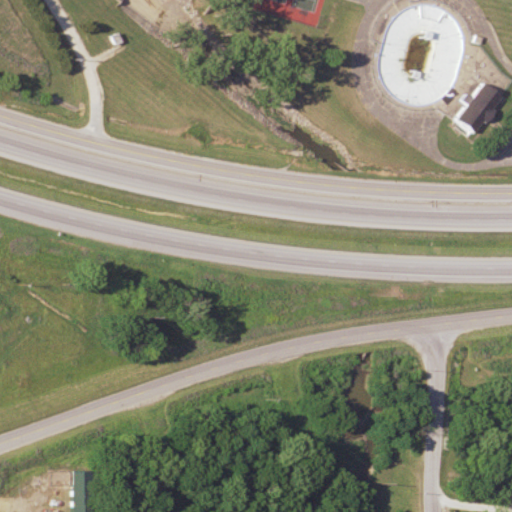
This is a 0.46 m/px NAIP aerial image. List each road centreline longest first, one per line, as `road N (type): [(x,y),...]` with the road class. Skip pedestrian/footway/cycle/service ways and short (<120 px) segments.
road 1 (residential): [(0,442),(290,347),(511,313)]
road 2 (trunk): [(511,219),(311,213),(0,141)]
road 3 (residential): [(0,119),(205,172),(333,190),(511,196)]
road 4 (trunk): [(0,200),(241,254),(381,267),(511,267)]
road 5 (residential): [(427,511),(425,324)]
road 6 (residential): [(96,147),(98,95),(48,0)]
